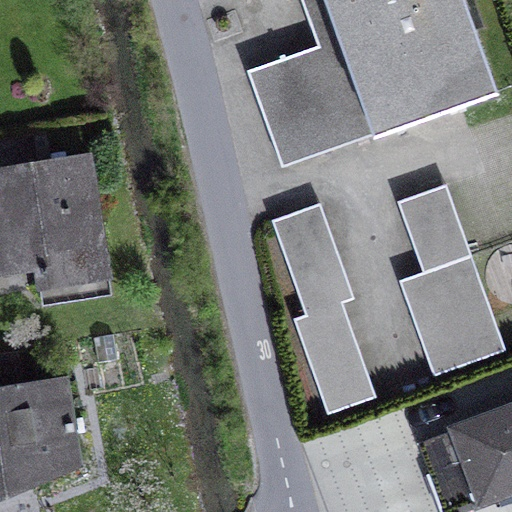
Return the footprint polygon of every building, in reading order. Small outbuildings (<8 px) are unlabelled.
[(374,135),(325,0),(302,0),(319,47),(249,72),(283,168),(374,135)] [(464,0),(325,0),(374,135),(375,137),(498,93),(464,0)] [(45,305),(110,295),(88,158),(0,171),(0,262),(2,274),(39,268),(45,305)] [(424,273),(472,256),(446,185),(399,203),(424,273)] [(328,415),(377,398),(343,304),(355,299),(321,204),(273,222),(306,316),(294,320),(328,415)] [(446,373),(506,351),(472,256),(424,273),(412,277),(446,373)] [(0,479),(39,473),(40,484),(82,467),(68,378),(21,385),(16,355),(0,357),(0,479)] [(511,511),(511,409),(419,445),(443,511),(511,511)] [(0,479),(0,500),(40,484),(39,473),(0,479)]
